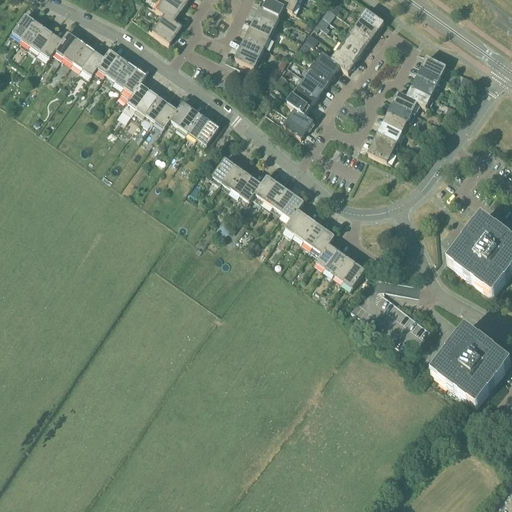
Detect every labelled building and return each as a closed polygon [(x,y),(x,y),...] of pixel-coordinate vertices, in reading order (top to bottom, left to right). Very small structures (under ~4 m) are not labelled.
[(168,0),(164,0),(161,6),(178,18),(183,10),(168,0)] [(185,0),(168,0),(183,10),(189,2),(185,0)] [(277,0),(274,7),(274,8),(284,13),(287,14),(293,17),(298,8),(282,0),(277,0)] [(265,3),(260,14),(279,23),(284,13),(274,8),(274,7),(265,3)] [(158,4),(152,12),(155,14),(160,18),(163,20),(172,27),(173,26),(177,19),(178,18),(161,6),(158,4)] [(334,5),(328,13),(332,16),(338,8),(334,5)] [(364,13),(357,22),(360,24),(378,36),(384,27),(367,14),(367,15),(364,13)] [(260,14),(255,23),(274,33),(279,23),(260,14)] [(24,20),(11,37),(12,37),(12,38),(21,44),(33,26),(24,20)] [(163,20),(157,28),(174,41),(181,32),(173,26),(172,27),(163,20)] [(255,23),(250,34),(269,43),(274,33),(255,23)] [(360,24),(355,32),(372,44),(378,36),(360,24)] [(33,26),(21,44),(30,50),(42,33),(33,26)] [(154,27),(148,35),(151,36),(151,37),(168,49),(174,41),(157,28),(154,27)] [(355,32),(349,40),(366,53),(372,44),(355,32)] [(42,33),(30,50),(39,57),(51,39),(42,33)] [(250,34),(245,44),(264,53),(269,43),(250,34)] [(61,46),(54,56),(63,62),(76,44),(66,37),(60,46),(61,46)] [(51,39),(39,57),(49,64),(54,56),(61,46),(60,46),(51,39)] [(308,40),(305,45),(309,48),(311,45),(313,43),(310,41),(309,39),(308,40)] [(349,40),(343,49),(360,61),(366,53),(349,40)] [(76,44),(63,62),(72,68),(85,51),(76,44)] [(245,44),(240,54),(259,63),(264,53),(245,44)] [(304,46),(298,54),(304,58),(310,50),(304,46)] [(343,49),(337,57),(354,69),(360,61),(343,49)] [(85,51),(72,68),(81,75),(94,57),(85,51)] [(240,54),(235,64),(244,68),(255,73),(259,63),(240,54)] [(103,64),(96,73),(105,79),(118,62),(108,55),(102,63),(103,64)] [(319,55),(312,64),(314,66),(317,68),(334,80),(340,72),(331,65),(332,64),(330,63),(319,55)] [(94,57),(81,75),(91,81),(92,79),(96,73),(103,64),(102,63),(94,57)] [(332,64),(331,65),(340,72),(348,77),(354,69),(337,57),(332,64)] [(427,61),(422,72),(441,82),(446,71),(427,61)] [(118,62),(105,79),(114,86),(127,69),(118,62)] [(314,66),(308,74),(311,76),(328,88),(334,80),(317,68),(314,66)] [(244,68),(241,73),(252,78),(255,73),(244,68)] [(127,69),(114,86),(123,92),(136,75),(127,69)] [(422,72),(417,82),(436,92),(441,82),(422,72)] [(136,75),(123,92),(132,98),(139,89),(140,90),(145,82),(136,75)] [(311,76),(305,84),(322,97),(328,88),(311,76)] [(282,80),(277,86),(281,89),(286,82),(282,80)] [(461,85),(459,90),(465,93),(468,88),(470,83),(464,80),(461,85)] [(417,82),(412,92),(431,101),(436,92),(417,82)] [(305,84),(299,93),(317,105),(322,97),(305,84)] [(129,103),(126,107),(127,107),(136,113),(148,96),(140,90),(139,89),(132,98),(129,103)] [(407,101),(407,102),(417,107),(419,108),(426,112),(426,111),(431,101),(412,92),(407,101)] [(299,93),(293,101),(311,113),(317,105),(299,93)] [(148,96),(136,113),(145,120),(157,103),(148,96)] [(398,97),(393,108),(412,117),(417,107),(407,102),(407,101),(398,97)] [(288,109),(293,113),(295,115),(305,121),(306,120),(311,113),(293,101),(288,109)] [(157,103),(145,120),(154,126),(160,118),(166,109),(157,103)] [(176,115),(169,125),(178,131),(190,114),(181,107),(175,115),(176,115)] [(393,108),(388,118),(407,127),(412,117),(393,108)] [(160,118),(154,126),(163,133),(167,128),(169,125),(176,115),(175,115),(166,109),(160,118)] [(178,131),(176,135),(184,141),(187,138),(199,120),(190,114),(178,131)] [(295,115),(290,123),(307,135),(314,126),(306,120),(305,121),(295,115)] [(388,118),(383,128),(402,137),(407,127),(388,118)] [(199,120),(187,138),(196,144),(198,141),(208,127),(199,120)] [(284,131),(301,144),(307,135),(290,123),(284,131)] [(198,141),(196,144),(205,151),(206,151),(218,133),(208,127),(198,141)] [(383,128),(378,138),(397,147),(402,137),(383,128)] [(378,138),(373,148),(392,157),(397,147),(378,138)] [(373,148),(368,158),(387,167),(388,167),(392,157),(373,148)] [(213,180),(210,184),(220,190),(222,187),(235,170),(225,163),(222,167),(213,180)] [(235,170),(222,187),(231,194),(244,176),(235,170)] [(244,176),(231,194),(240,200),(253,183),(244,176)] [(262,190),(256,199),(264,205),(277,187),(267,181),(261,189),(262,190)] [(253,183),(240,200),(249,207),(250,207),(252,204),(256,199),(262,190),(261,189),(253,183)] [(277,187),(264,205),(273,211),(286,194),(277,187)] [(286,194),(273,211),(282,218),(295,200),(286,194)] [(295,200),(282,218),(291,224),(298,215),(299,215),(304,207),(295,200)] [(286,233),(283,237),(292,243),(295,239),(308,222),(299,215),(298,215),(291,224),(288,229),(285,232),(286,233)] [(226,221),(216,235),(225,241),(228,237),(235,228),(226,221)] [(295,239),(292,243),(301,250),(304,245),(316,228),(308,222),(295,239)] [(465,247),(449,267),(482,292),(492,300),(511,274),(511,247),(482,224),(470,240),(472,242),(467,249),(465,247)] [(316,228),(304,245),(313,252),(325,234),(316,228)] [(325,234),(313,252),(322,258),(329,249),(335,241),(325,234)] [(319,262),(316,266),(326,273),(328,270),(338,256),(329,249),(322,258),(319,262)] [(328,270),(326,273),(335,279),(339,273),(347,262),(338,256),(328,270)] [(339,273),(335,279),(344,286),(356,269),(347,262),(339,273)] [(356,269),(344,286),(353,292),(353,293),(363,279),(366,275),(356,269)] [(374,286),(351,316),(410,361),(430,335),(397,310),(384,300),(379,296),(382,293),(385,295),(419,300),(420,290),(420,289),(386,284),(376,282),(374,286)] [(445,362),(433,378),(466,404),(476,411),(509,368),(466,335),(454,351),(456,353),(451,359),(449,358),(445,362)]
